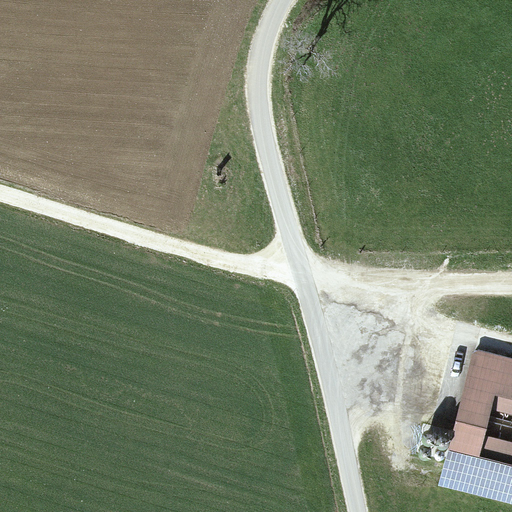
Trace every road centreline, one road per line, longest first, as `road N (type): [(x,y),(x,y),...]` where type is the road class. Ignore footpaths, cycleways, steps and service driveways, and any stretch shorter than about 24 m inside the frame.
road 1 (unclassified): [(357,511),(260,122),(260,51),(281,0)]
road 2 (track): [(511,283),(420,284),(223,262),(0,195)]
